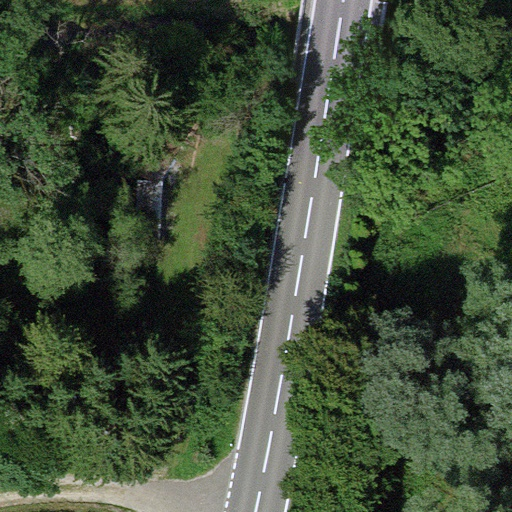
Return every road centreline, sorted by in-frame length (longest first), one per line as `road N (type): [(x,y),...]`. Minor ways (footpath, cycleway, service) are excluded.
road 1 (tertiary): [(259,511),(346,0)]
road 2 (track): [(214,511),(124,494),(0,497)]
